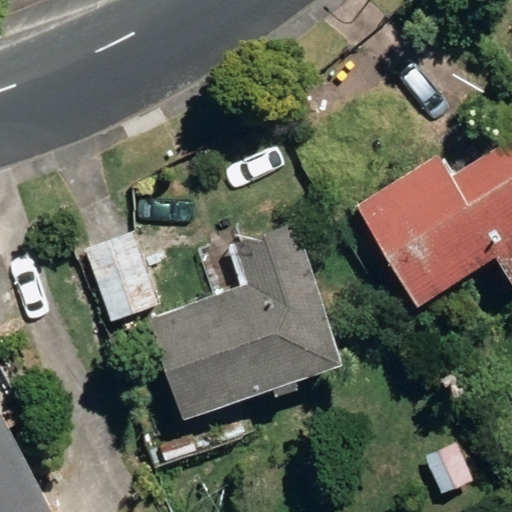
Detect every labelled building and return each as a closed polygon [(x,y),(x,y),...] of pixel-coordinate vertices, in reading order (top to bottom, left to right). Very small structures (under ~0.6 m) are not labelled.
[(286,110),(302,134),(349,101),(333,77),(286,110)] [(494,240),(511,267),(511,134),(499,116),(444,153),(466,186),(449,198),(483,247),(494,240)] [(147,309),(183,406),(269,374),(273,384),(296,375),(292,365),(345,345),(294,209),(231,232),(246,272),(147,309)] [(82,246),(109,313),(158,293),(133,228),(82,246)] [(511,385),(479,401),(511,468),(511,385)] [(0,511),(59,511),(0,406),(0,511)] [(147,438),(153,457),(188,446),(183,428),(147,438)]
